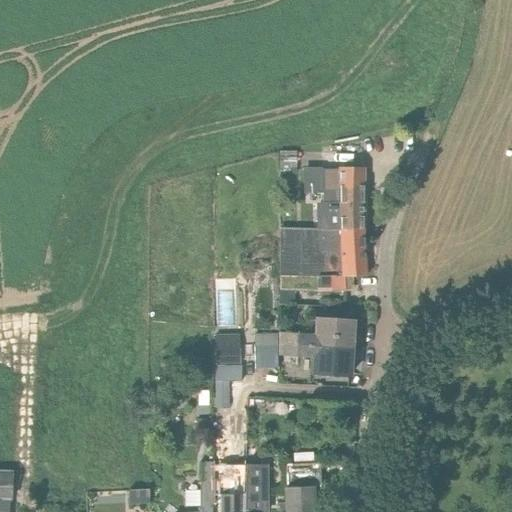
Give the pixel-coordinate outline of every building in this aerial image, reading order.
[(295,152),(278,152),(278,170),(295,170),(295,152)] [(302,194),(322,194),(322,169),(301,169),(302,194)] [(362,232),(363,209),(363,189),(363,169),(322,169),(322,194),(322,207),(314,207),(315,232),(337,232),(362,232)] [(315,232),(278,232),(278,276),(338,277),(337,232),(315,232)] [(349,277),(362,277),(363,250),(362,232),(337,232),(338,277),(278,276),(278,303),(291,303),(291,292),(316,292),(344,292),(344,282),(350,282),(349,277)] [(297,335),(278,334),(278,338),(278,346),(297,347),(352,350),(354,324),(315,322),(314,336),(297,334),(297,335)] [(312,373),(350,376),(352,350),(297,347),(296,358),(297,358),(314,359),(313,372),(312,372),(312,373)] [(277,348),(254,348),(254,370),(277,370),(277,348)] [(239,364),(239,349),(215,350),(216,365),(239,364)] [(173,375),(172,360),(160,361),(161,375),(173,375)] [(241,382),(241,367),(217,368),(216,382),(216,408),(228,408),(228,381),(241,382)] [(208,404),(208,391),(199,391),(199,404),(208,404)] [(213,462),(200,462),(200,509),(213,509),(213,462)] [(245,464),(245,472),(245,511),(243,511),(242,511),(266,511),(265,464),(245,464)] [(223,508),(222,511),(242,511),(243,511),(245,511),(245,472),(230,472),(230,495),(223,495),(223,508)] [(0,474),(0,511),(9,511),(11,475),(0,474)] [(342,505),(351,505),(350,480),(341,481),(342,505)] [(286,488),(286,511),(313,511),(313,486),(286,488)] [(149,503),(148,489),(128,491),(128,504),(149,503)]
